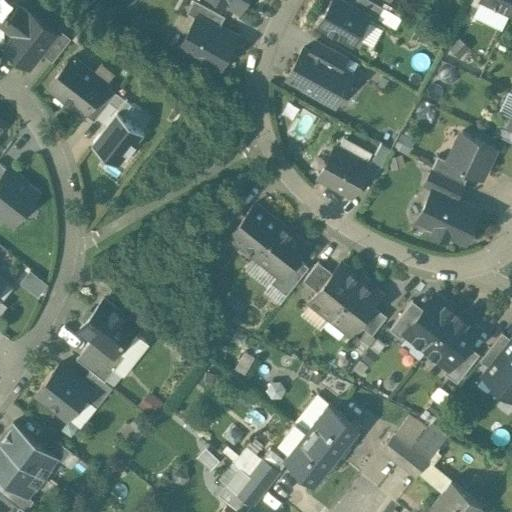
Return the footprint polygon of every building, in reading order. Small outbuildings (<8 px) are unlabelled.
[(225,14),(199,0),(192,0),(187,10),(196,15),(197,15),(218,26),(225,14)] [(225,0),(240,8),(244,0),(225,0)] [(354,2),(349,0),(329,0),(317,23),(354,44),(370,16),(371,12),(354,2)] [(384,5),(374,0),(355,0),(354,2),(371,12),(370,16),(376,20),(384,5)] [(511,0),(488,0),(495,3),(494,5),(496,6),(497,4),(510,11),(511,6),(511,0)] [(29,15),(15,4),(2,21),(16,32),(5,46),(29,64),(40,50),(55,31),(55,30),(31,12),(29,15)] [(218,26),(197,15),(196,15),(180,44),(220,66),(237,36),(218,26)] [(55,31),(40,50),(52,60),(71,37),(58,26),(55,30),(55,31)] [(348,54),(317,37),(310,49),(341,66),(348,54)] [(310,49),(304,46),(287,75),(336,102),(353,73),(341,66),(310,49)] [(108,83),(72,55),(49,85),(84,113),(85,112),(107,84),(108,83)] [(107,84),(85,112),(94,120),(98,115),(110,100),(117,91),(107,84)] [(131,103),(117,91),(110,100),(119,108),(117,110),(122,114),(131,103)] [(110,100),(98,115),(107,123),(117,110),(119,108),(110,100)] [(122,114),(117,110),(107,123),(92,142),(119,164),(144,131),(122,114)] [(496,145),(462,129),(448,158),(448,159),(469,170),(482,176),(496,145)] [(369,163),(336,144),(319,175),(352,194),(369,163)] [(469,170),(448,159),(448,158),(437,153),(432,166),(433,166),(434,166),(464,181),(469,170)] [(464,181),(434,166),(433,166),(425,183),(433,187),(433,186),(456,197),(464,181)] [(38,191),(8,167),(0,177),(0,211),(14,222),(38,191)] [(456,197),(433,186),(433,187),(419,217),(435,225),(433,229),(448,236),(450,232),(466,240),(474,224),(472,220),(478,207),(456,197)] [(281,223),(255,202),(245,214),(230,233),(231,234),(256,254),(281,223)] [(235,207),(213,235),(223,243),(231,234),(230,233),(245,214),(235,207)] [(308,244),(281,223),(256,254),(278,271),(283,275),(298,256),(308,244)] [(298,256),(283,275),(278,271),(271,281),(287,293),(309,265),(298,256)] [(318,260),(303,279),(318,290),(333,271),(318,260)] [(318,290),(310,300),(330,315),(361,276),(341,260),(333,271),(318,290)] [(0,297),(2,299),(14,284),(0,273),(0,297)] [(361,276),(330,315),(350,331),(358,322),(373,303),(381,292),(361,276)] [(423,307),(405,330),(406,331),(427,347),(457,310),(435,292),(423,307)] [(138,324),(104,297),(80,327),(92,337),(84,347),(105,363),(104,364),(112,371),(125,354),(115,347),(121,339),(124,342),(138,324)] [(412,298),(390,327),(402,336),(406,331),(405,330),(423,307),(412,298)] [(373,303),(358,322),(372,333),(387,314),(373,303)] [(457,310),(427,347),(448,364),(449,365),(467,342),(479,327),(457,310)] [(502,330),(480,358),(489,366),(511,337),(502,330)] [(489,366),(489,367),(486,370),(493,376),(506,386),(504,389),(511,395),(511,337),(489,366)] [(467,342),(449,365),(448,364),(444,370),(457,380),(480,352),(467,342)] [(105,363),(84,347),(77,357),(91,368),(105,379),(112,371),(104,364),(105,363)] [(60,362),(37,391),(68,416),(84,396),(91,387),(82,379),(60,362)] [(105,379),(91,368),(82,379),(91,387),(84,396),(97,406),(113,386),(105,379)] [(329,401),(306,430),(338,454),(360,426),(329,401)] [(412,445),(431,420),(411,411),(394,431),(412,445)] [(431,420),(412,445),(429,459),(437,464),(444,456),(438,451),(453,432),(431,420)] [(36,438),(14,421),(0,438),(0,441),(45,478),(53,467),(51,465),(57,456),(58,455),(36,438)] [(71,450),(43,427),(36,438),(58,455),(57,456),(63,461),(71,450)] [(338,454),(306,430),(284,458),(315,483),(338,454)] [(412,445),(394,431),(381,448),(398,462),(412,445)] [(45,478),(0,441),(0,473),(5,478),(27,495),(28,495),(35,486),(37,488),(45,478)] [(263,456),(248,443),(234,461),(240,466),(249,473),(263,456)] [(412,445),(398,462),(416,476),(429,459),(412,445)] [(281,470),(263,456),(249,473),(267,487),(281,470)] [(240,466),(226,484),(236,491),(249,473),(240,466)] [(249,473),(236,491),(253,505),(267,487),(249,473)] [(27,495),(5,478),(0,484),(0,490),(20,506),(26,510),(34,499),(28,495),(27,495)] [(475,511),(483,503),(451,478),(429,507),(435,511),(475,511)] [(236,491),(226,484),(219,493),(237,507),(243,511),(246,511),(253,505),(236,491)] [(14,511),(20,506),(0,490),(0,511),(14,511)]
